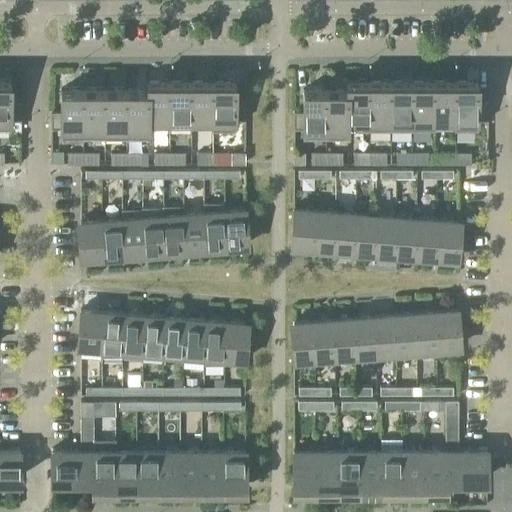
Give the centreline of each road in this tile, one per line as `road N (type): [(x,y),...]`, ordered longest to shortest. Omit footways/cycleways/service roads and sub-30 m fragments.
road 1 (residential): [(279,9),(0,9)]
road 2 (residential): [(0,52),(278,51)]
road 3 (residential): [(278,51),(511,51)]
road 4 (residential): [(511,12),(279,9)]
